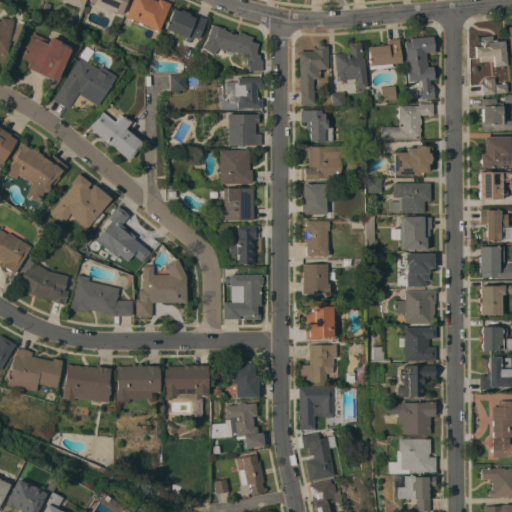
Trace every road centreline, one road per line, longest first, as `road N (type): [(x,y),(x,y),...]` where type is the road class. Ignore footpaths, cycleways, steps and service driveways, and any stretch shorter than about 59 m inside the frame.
road 1 (residential): [(450,12),(452,511)]
road 2 (residential): [(281,22),(280,450),(292,511)]
road 3 (residential): [(211,342),(210,252),(36,116),(0,100)]
road 4 (residential): [(511,0),(450,12),(281,22),(224,0)]
road 5 (residential): [(278,341),(83,339),(0,302)]
